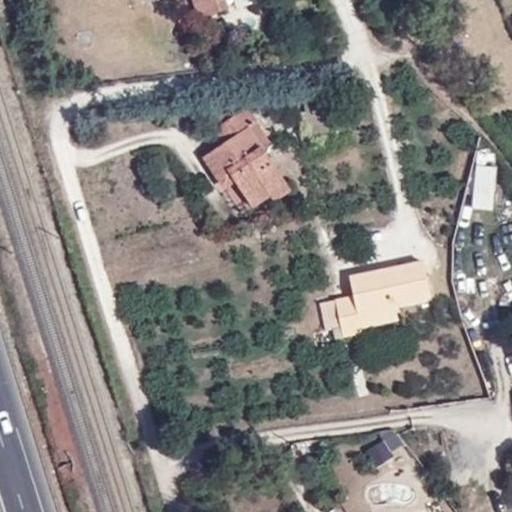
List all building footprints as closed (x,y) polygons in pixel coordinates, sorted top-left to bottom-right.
[(252,149),(240,131),(256,121),(246,105),(242,107),(235,96),(207,114),(215,127),(212,128),(222,143),(202,156),(224,188),(234,181),(251,207),(270,195),(273,200),(290,190),(260,144),(252,149)] [(300,113),(301,124),(297,124),(298,134),(304,133),(336,128),(332,106),(300,113)] [(260,144),(269,140),(256,121),(240,131),(252,149),(260,144)] [(340,135),(340,128),(336,128),(304,133),(304,140),(340,135)] [(475,168),(472,211),(494,212),(496,170),(475,168)] [(362,328),(360,320),(397,313),(396,305),(431,298),(424,262),(350,277),(353,295),(318,303),(323,330),(333,328),(335,339),(363,333),(362,328)] [(362,328),(399,321),(397,313),(360,320),(362,328)] [(303,454),(321,452),(319,439),(301,442),(303,454)]
